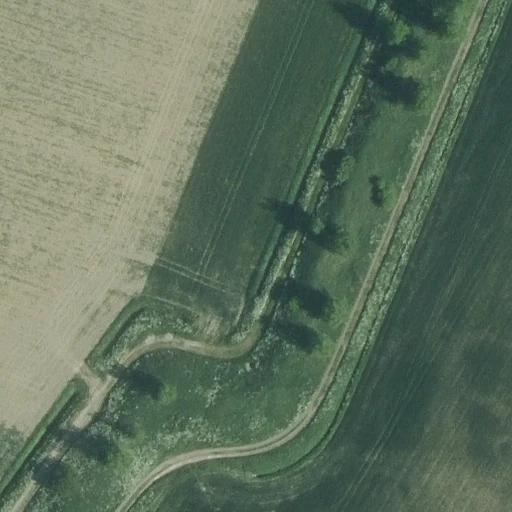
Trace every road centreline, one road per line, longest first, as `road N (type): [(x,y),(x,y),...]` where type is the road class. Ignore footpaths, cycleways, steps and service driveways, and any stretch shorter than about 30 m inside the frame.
road 1 (track): [(4,511),(126,345),(174,332),(231,344),(262,329),(396,0)]
road 2 (track): [(475,0),(304,414),(291,431),(257,448),(169,453),(136,477),(110,511)]
